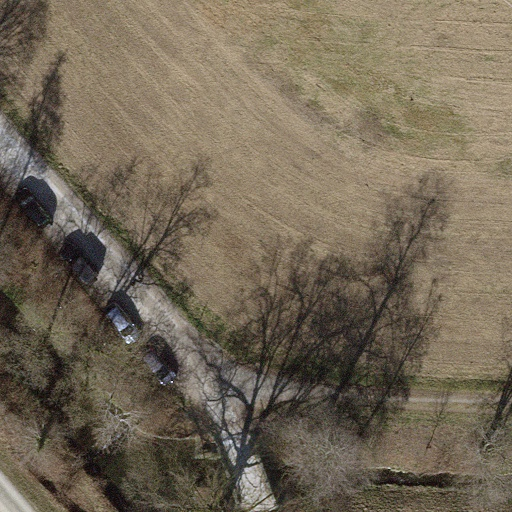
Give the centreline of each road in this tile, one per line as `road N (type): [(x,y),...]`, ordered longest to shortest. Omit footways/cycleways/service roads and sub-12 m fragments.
road 1 (track): [(259,511),(233,431),(182,356),(0,154)]
road 2 (track): [(182,356),(268,383),(511,391)]
